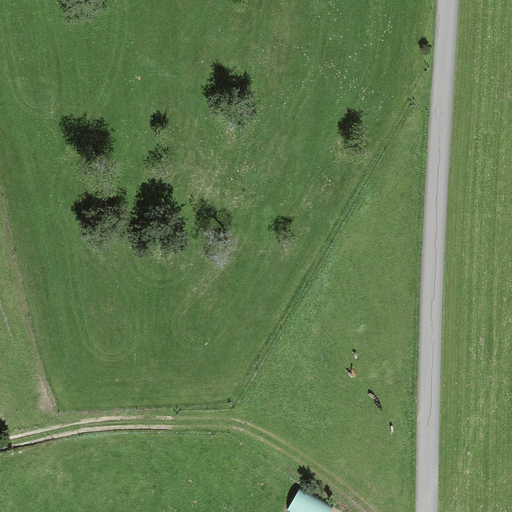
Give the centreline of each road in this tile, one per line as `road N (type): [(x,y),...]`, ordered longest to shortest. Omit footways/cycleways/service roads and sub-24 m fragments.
road 1 (unclassified): [(448,0),(429,511)]
road 2 (track): [(167,419),(320,454),(390,511)]
road 3 (track): [(0,444),(167,419)]
